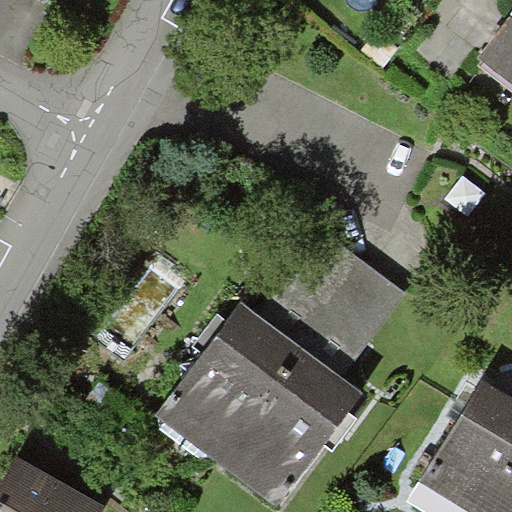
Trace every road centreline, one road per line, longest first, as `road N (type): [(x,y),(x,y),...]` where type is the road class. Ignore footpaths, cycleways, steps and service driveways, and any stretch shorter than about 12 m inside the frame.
road 1 (residential): [(0,276),(78,134)]
road 2 (residential): [(78,134),(150,0)]
